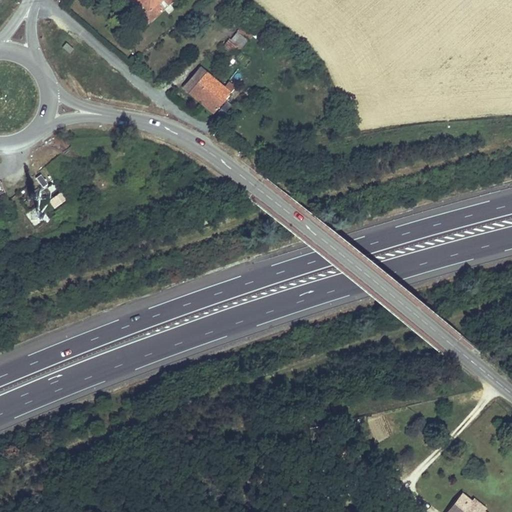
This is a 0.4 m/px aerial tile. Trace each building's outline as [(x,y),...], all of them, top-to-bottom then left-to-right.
[(141,0),(148,8),(158,0),(141,0)] [(252,28),(239,20),(228,36),(241,45),(252,28)] [(230,89),(198,65),(181,87),(213,111),(230,89)] [(35,177),(42,187),(48,182),(41,173),(35,177)] [(54,208),(68,198),(62,190),(48,200),(54,208)] [(462,495),(447,511),(484,511),(483,511),(481,511),(478,511),(470,505),(472,502),(462,495)] [(472,502),(470,505),(478,511),(481,511),(483,511),(485,509),(474,500),(472,502)]
